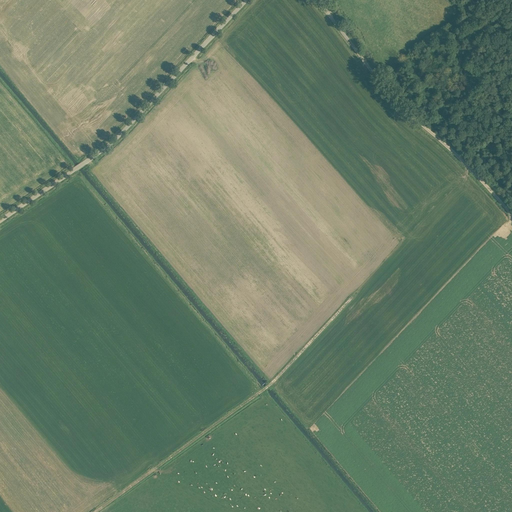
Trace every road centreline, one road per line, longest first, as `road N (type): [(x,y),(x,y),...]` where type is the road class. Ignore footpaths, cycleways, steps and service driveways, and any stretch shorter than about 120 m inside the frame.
road 1 (track): [(94,511),(272,383),(352,297)]
road 2 (tertiary): [(0,220),(104,149),(246,0)]
road 3 (track): [(511,214),(398,104),(316,0)]
